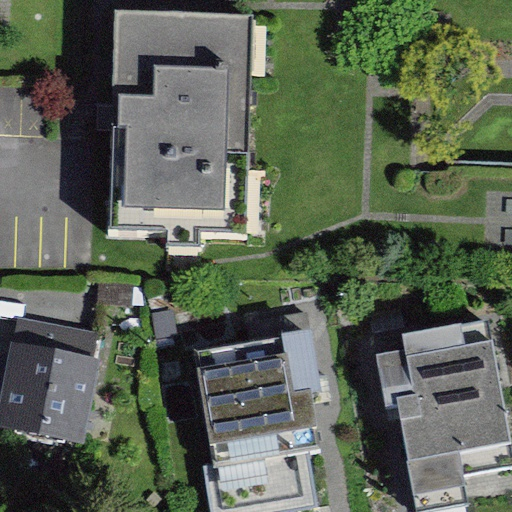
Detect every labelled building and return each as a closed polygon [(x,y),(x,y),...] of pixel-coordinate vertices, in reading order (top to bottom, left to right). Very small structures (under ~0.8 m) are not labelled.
[(236,21),(116,18),(114,107),(120,107),(120,132),(113,131),(109,237),(230,240),(232,178),(248,178),(251,79),(235,79),(236,21)] [(511,453),(489,325),(403,340),(405,355),(376,360),(386,411),(397,409),(409,473),(457,464),(460,479),(511,470),(511,453)] [(96,340),(25,327),(17,369),(4,366),(1,385),(13,388),(7,423),(79,436),(96,340)] [(301,335),(194,353),(213,467),(203,468),(210,511),(304,511),(318,510),(309,455),(320,453),(311,398),(322,396),(312,336),(301,338),(301,335)] [(4,497),(4,511),(40,511),(40,497),(4,497)]
